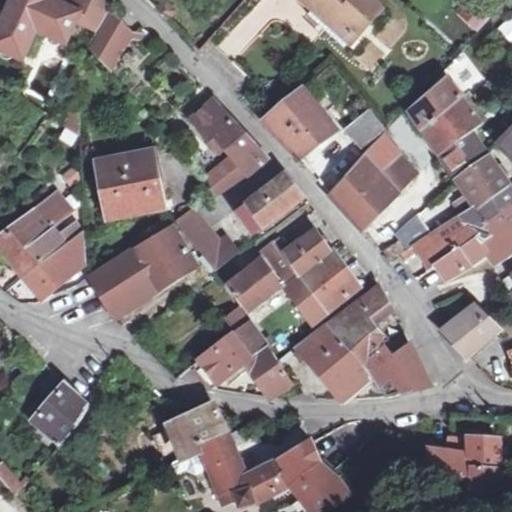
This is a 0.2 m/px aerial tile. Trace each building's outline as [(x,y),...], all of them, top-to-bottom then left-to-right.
[(102,31),(117,4),(116,3),(111,0),(74,0),(71,8),(53,0),(14,0),(0,32),(0,47),(24,58),(37,28),(67,42),(77,19),(102,31)] [(370,0),(303,0),(325,20),(328,17),(354,40),(381,10),(370,0)] [(473,0),(460,13),(479,33),(494,18),(476,0),(473,0)] [(156,12),(167,22),(177,11),(166,1),(156,12)] [(327,71),(315,81),(321,87),(333,77),(327,71)] [(447,83),(412,115),(427,135),(442,158),(473,135),(482,129),(461,102),(447,83)] [(11,98),(0,91),(0,108),(2,110),(11,98)] [(266,122),(300,160),(338,132),(303,91),(266,122)] [(268,158),(215,102),(194,123),(215,148),(220,143),(226,149),(225,150),(248,177),(268,158)] [(81,138),(80,118),(69,114),(62,126),(68,130),(77,136),(81,138)] [(384,137),(386,134),(369,115),(347,133),(366,156),(367,155),(384,137)] [(77,136),(68,130),(65,136),(73,142),(77,136)] [(511,134),(500,146),(511,159),(511,134)] [(473,135),(442,158),(459,181),(487,157),(486,154),(473,135)] [(401,193),(418,175),(402,157),(384,137),(367,155),(366,156),(351,176),(331,197),(364,232),(401,193)] [(226,149),(220,143),(215,148),(220,154),(225,150),(226,149)] [(154,153),(100,164),(111,221),(165,210),(154,153)] [(487,157),(459,181),(470,197),(455,206),(464,216),(509,187),(502,178),(507,174),(502,167),(497,170),(487,157)] [(82,179),(74,170),(65,178),(72,187),(82,179)] [(287,177),(286,177),(240,213),(256,235),(304,198),(287,177)] [(511,192),(509,187),(464,216),(471,226),(426,255),(435,269),(438,267),(479,241),(482,245),(497,235),(488,223),(511,206),(511,192)] [(0,245),(13,261),(54,230),(74,214),(57,192),(37,208),(40,212),(0,242),(0,245)] [(497,235),(482,245),(490,255),(495,262),(511,250),(511,206),(488,223),(497,235)] [(217,273),(233,261),(222,246),(196,213),(181,224),(181,225),(217,273)] [(386,254),(392,262),(408,252),(419,245),(433,236),(420,216),(397,236),(402,243),(386,254)] [(433,236),(419,245),(426,255),(471,226),(464,216),(433,236)] [(73,243),(86,233),(79,223),(60,238),(54,230),(13,261),(27,278),(68,247),(73,243)] [(90,277),(117,320),(159,289),(197,266),(175,228),(90,277)] [(308,271),(331,252),(316,230),(285,254),(278,246),(283,243),(279,238),(275,242),(260,253),(265,260),(286,286),(287,287),(301,276),(308,271)] [(241,254),(229,240),(222,246),(233,261),(241,254)] [(479,241),(438,267),(448,282),(473,268),(473,266),(490,255),(482,245),(479,241)] [(68,247),(74,255),(79,251),(73,243),(68,247)] [(46,301),(84,270),(85,268),(74,255),(68,247),(27,278),(46,301)] [(511,250),(495,262),(499,268),(511,259),(511,250)] [(301,276),(287,287),(315,327),(329,315),(359,292),(344,271),(331,252),(308,271),(301,276)] [(286,286),(265,260),(230,289),(250,314),(286,286)] [(391,306),(380,288),(329,327),(360,363),(387,345),(370,323),(391,306)] [(501,331),(479,310),(446,336),(469,358),(501,331)] [(252,324),(244,313),(231,323),(239,334),(252,324)] [(265,343),(252,324),(239,334),(235,337),(252,361),(270,350),(274,346),(270,340),(265,343)] [(360,363),(329,327),(304,347),(349,401),(374,380),(360,363)] [(252,361),(235,337),(196,367),(214,390),(248,365),(271,399),(273,399),(292,386),(278,365),(277,363),(279,362),(270,350),(252,361)] [(432,386),(414,351),(398,358),(387,345),(360,363),(374,380),(388,398),(432,386)] [(89,406),(56,374),(48,382),(61,395),(37,423),(63,444),(79,426),(89,406)] [(176,425),(190,458),(202,452),(200,447),(229,434),(217,407),(176,425)] [(200,447),(202,452),(208,467),(221,501),(236,495),(240,507),(254,503),(256,504),(289,486),(299,504),(300,503),(325,488),(340,479),(339,478),(334,473),(321,462),(313,443),(279,463),(248,478),(229,434),(200,447)] [(430,452),(434,476),(469,477),(471,502),(508,499),(506,477),(504,477),(501,473),(501,441),(470,440),(470,441),(451,440),(451,455),(448,454),(430,452)] [(34,477),(59,450),(52,443),(27,471),(34,477)] [(190,458),(174,465),(180,479),(208,467),(202,452),(190,458)] [(16,498),(24,489),(4,465),(0,468),(0,478),(0,479),(16,498)] [(304,510),(305,511),(330,497),(325,488),(300,503),(304,510)]
